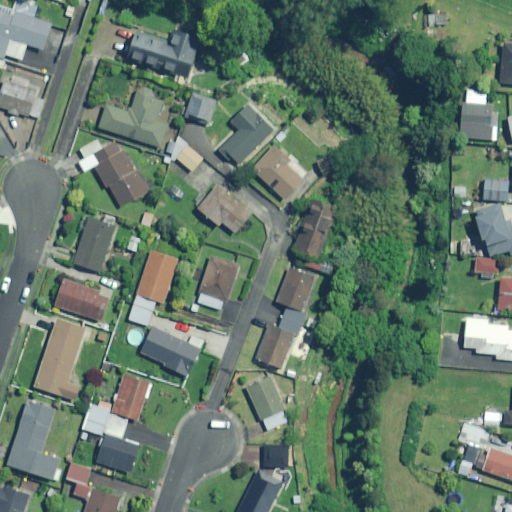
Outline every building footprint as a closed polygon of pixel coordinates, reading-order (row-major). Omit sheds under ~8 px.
[(133,10),(124,7),(119,21),(128,24),(133,10)] [(13,13),(0,8),(0,58),(4,60),(5,55),(22,61),(28,45),(43,50),(52,24),(13,11),(13,13)] [(200,40),(174,32),(171,43),(138,33),(130,58),(164,69),(163,71),(187,79),(200,40)] [(511,45),(505,45),(501,84),(511,84),(511,45)] [(37,93),(5,83),(0,97),(0,109),(29,119),(37,93)] [(147,84),(146,89),(138,87),(130,113),(108,106),(101,128),(161,148),(168,126),(161,123),(171,92),(147,84)] [(491,140),(493,106),(486,106),(487,93),(463,91),(461,125),(457,125),(456,137),(491,140)] [(218,102),(194,94),(187,114),(211,122),(218,102)] [(240,132),(219,152),(229,162),(232,159),(239,166),(274,132),(250,106),(232,123),(240,132)] [(126,151),(121,154),(114,142),(104,148),(98,138),(79,149),(85,160),(94,155),(100,166),(95,169),(106,188),(109,186),(122,208),(149,192),(136,170),(126,151)] [(292,160),(277,145),(253,170),(285,200),(304,180),(287,165),(292,160)] [(203,159),(188,146),(178,159),(193,171),(203,159)] [(507,201),(509,181),(484,180),(483,200),(507,201)] [(252,213),(216,185),(197,209),(220,226),(222,223),(236,234),(252,213)] [(296,251),(302,253),(298,265),(331,277),(336,263),(320,258),(337,209),(313,200),(296,251)] [(505,223),(500,205),(475,212),(483,240),(486,240),(490,257),(509,252),(511,256),(511,255),(511,222),(511,221),(505,223)] [(116,227),(89,219),(75,264),(102,272),(116,227)] [(141,239),(132,236),(128,249),(137,252),(141,239)] [(179,260),(151,251),(129,320),(148,326),(156,301),(164,304),(179,260)] [(240,264),(211,256),(198,303),(221,309),(224,300),(229,301),(240,264)] [(499,260),(478,258),(476,273),(497,275),(499,260)] [(318,275),(290,266),(278,303),(287,306),(280,329),(269,325),(258,361),(284,369),(295,335),(298,336),(318,275)] [(511,280),(501,280),(499,309),(511,309),(511,280)] [(110,296),(65,281),(56,306),(101,322),(110,296)] [(488,320),(467,319),(465,348),(477,349),(477,353),(498,355),(498,360),(511,360),(511,331),(508,331),(509,326),(488,325),(488,320)] [(87,330),(57,320),(35,387),(75,401),(80,385),(70,381),(87,330)] [(190,344),(152,327),(141,353),(167,365),(166,367),(189,377),(204,342),(193,337),(190,344)] [(150,384),(124,376),(112,412),(138,421),(150,384)] [(288,423),(271,379),(247,388),(259,421),(263,419),(268,431),(288,423)] [(56,411),(30,402),(8,465),(53,480),(60,460),(42,454),(56,411)] [(110,414),(111,411),(91,404),(83,429),(103,436),(104,432),(122,438),(128,420),(110,414)] [(500,413),(486,412),(485,428),(499,429),(500,413)] [(511,412),(504,412),(503,425),(511,425),(511,412)] [(490,432),(465,423),(459,441),(484,449),(490,432)] [(139,447),(107,437),(98,463),(131,473),(139,447)] [(290,467),(290,447),(266,447),(265,466),(290,467)] [(511,455),(489,447),(481,470),(511,480),(511,455)] [(74,496),(87,499),(91,485),(87,484),(91,470),(71,465),(67,479),(77,482),(74,496)] [(270,511),(284,484),(260,472),(239,511),(270,511)] [(24,511),(29,496),(3,488),(0,498),(0,511),(24,511)] [(117,511),(121,499),(93,491),(86,511),(117,511)]
